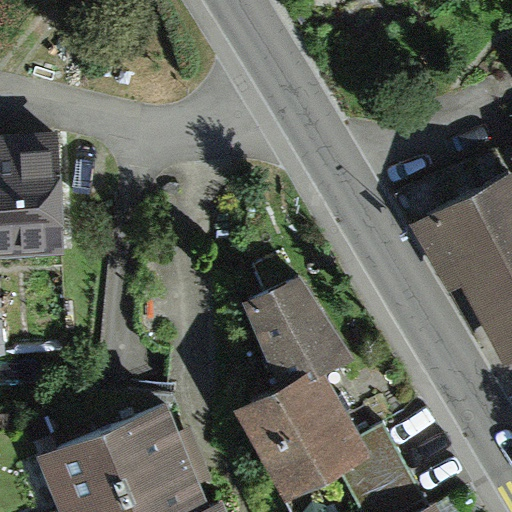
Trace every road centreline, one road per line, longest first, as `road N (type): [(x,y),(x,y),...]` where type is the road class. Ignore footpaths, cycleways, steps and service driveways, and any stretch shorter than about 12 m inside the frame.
road 1 (tertiary): [(297,108),(511,465)]
road 2 (residential): [(0,100),(186,136),(297,108)]
road 3 (tertiary): [(235,0),(297,108)]
